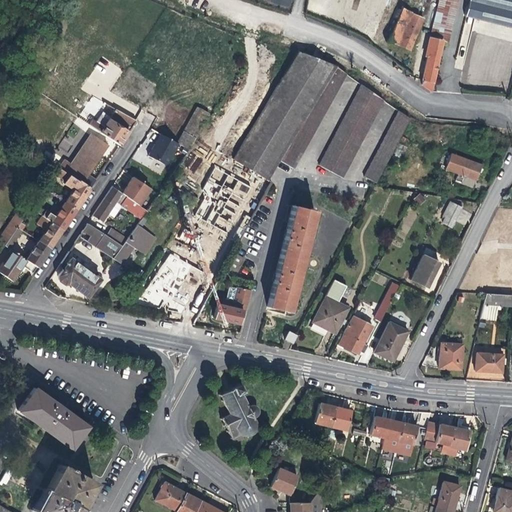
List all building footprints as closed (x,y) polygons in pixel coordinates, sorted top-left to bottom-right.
[(253,0),(291,12),(294,0),(253,0)] [(438,0),(436,9),(454,13),(456,0),(438,0)] [(511,0),(469,0),(466,13),(511,24),(511,0)] [(388,40),(410,50),(423,18),(411,13),(412,10),(402,6),(396,20),(394,19),(390,30),(392,31),(388,40)] [(447,42),(454,13),(436,9),(429,38),(442,41),(447,42)] [(18,33),(24,21),(10,13),(3,24),(18,33)] [(511,28),(489,22),(486,34),(511,41),(511,28)] [(0,24),(0,39),(11,46),(17,34),(0,24)] [(430,92),(442,41),(429,38),(425,56),(427,57),(420,85),(430,92)] [(13,47),(11,46),(0,39),(0,56),(6,60),(13,47)] [(279,160),(283,162),(336,67),(333,65),(298,52),(233,158),(267,179),(279,160)] [(133,117),(138,109),(109,92),(123,70),(101,56),(83,85),(133,117)] [(346,73),(336,67),(283,162),(293,168),(346,73)] [(342,177),(383,100),(361,84),(319,165),(342,177)] [(177,143),(189,150),(208,114),(196,108),(177,143)] [(91,120),(88,125),(118,145),(131,127),(135,120),(116,110),(109,120),(100,114),(95,123),(91,120)] [(407,122),(408,118),(398,111),(363,176),(375,183),(407,122)] [(91,134),(65,172),(77,181),(78,180),(82,182),(94,164),(107,145),(91,134)] [(177,143),(160,134),(154,146),(149,156),(166,164),(177,143)] [(451,154),(445,169),(475,181),(477,176),(481,165),(451,154)] [(186,175),(197,180),(206,162),(195,157),(186,175)] [(272,182),(267,179),(233,158),(224,172),(259,193),(261,190),(266,193),(272,182)] [(72,190),(64,202),(75,209),(85,195),(90,187),(82,182),(78,180),(77,181),(65,172),(58,168),(44,188),(50,192),(62,175),(65,178),(62,183),(72,190)] [(129,183),(122,194),(142,208),(143,207),(152,194),(154,191),(133,177),(129,183)] [(122,194),(112,187),(108,193),(103,200),(112,206),(115,202),(141,219),(147,211),(142,208),(122,194)] [(420,193),(414,199),(420,205),(426,199),(420,193)] [(113,207),(112,206),(103,200),(92,216),(102,223),(113,207)] [(47,212),(44,217),(62,229),(70,217),(75,209),(64,202),(54,216),(47,212)] [(460,207),(451,203),(442,222),(450,227),(460,207)] [(314,210),(293,205),(268,307),(282,310),(289,312),(314,210)] [(496,282),(511,283),(511,211),(500,210),(498,248),(496,282)] [(0,238),(0,243),(4,246),(17,226),(20,222),(23,219),(16,214),(11,221),(0,238)] [(45,230),(38,241),(49,248),(54,240),(62,229),(44,217),(42,216),(36,223),(45,230)] [(140,236),(132,232),(127,240),(122,247),(105,235),(87,223),(85,227),(82,231),(89,236),(86,241),(122,264),(133,247),(140,236)] [(140,236),(133,247),(144,254),(155,237),(137,225),(135,227),(132,232),(140,236)] [(22,230),(21,229),(17,226),(4,246),(9,249),(22,230)] [(110,228),(105,235),(122,247),(127,240),(110,228)] [(188,243),(193,234),(184,229),(179,239),(188,243)] [(38,241),(25,260),(26,261),(36,267),(45,255),(49,248),(38,241)] [(20,271),(26,261),(25,260),(10,250),(0,264),(0,273),(13,281),(20,271)] [(222,272),(234,278),(241,266),(244,258),(233,252),(222,272)] [(438,263),(424,256),(412,281),(426,288),(434,272),(438,263)] [(69,285),(73,288),(76,283),(91,293),(100,279),(70,258),(57,276),(58,281),(64,285),(69,285)] [(183,323),(192,325),(193,324),(202,307),(210,294),(213,287),(190,275),(189,277),(179,272),(171,285),(184,292),(184,297),(190,301),(195,303),(192,307),(183,323)] [(345,285),(333,279),(312,320),(324,326),(329,329),(328,330),(334,333),(348,307),(337,302),(345,285)] [(379,321),(400,282),(395,279),(377,314),(375,319),(379,321)] [(87,298),(91,293),(76,283),(73,288),(79,292),(87,298)] [(244,312),(250,290),(236,287),(233,301),(218,298),(213,318),(229,322),(238,324),(241,311),(244,312)] [(511,295),(485,294),(482,305),(496,306),(511,307),(511,295)] [(184,303),(192,307),(195,303),(190,301),(184,297),(184,303)] [(496,306),(482,305),(478,321),(495,323),(496,306)] [(336,346),(343,349),(344,347),(348,349),(357,354),(360,349),(364,351),(367,346),(363,344),(366,339),(363,337),(370,324),(352,315),(336,346)] [(407,331),(389,321),(373,352),(392,361),(402,342),(407,331)] [(292,343),(296,335),(289,330),(284,339),(292,343)] [(462,344),(440,343),(439,353),(438,368),(459,369),(462,344)] [(475,352),(474,370),(485,371),(500,372),(502,354),(475,352)] [(240,434),(241,435),(242,435),(245,435),(245,437),(246,438),(247,435),(249,435),(252,434),(253,435),(255,435),(254,433),(257,428),(259,429),(259,427),(257,427),(256,421),(254,418),(256,416),(257,413),(258,411),(257,409),(256,407),(253,405),(251,405),(249,405),(248,406),(238,387),(240,386),(240,385),(238,386),(237,384),(236,385),(237,386),(222,394),(221,393),(219,393),(220,395),(219,396),(219,397),(221,396),(230,413),(222,417),(221,415),(220,416),(221,417),(220,418),(220,419),(222,419),(227,429),(226,430),(227,432),(228,431),(231,437),(229,438),(230,439),(232,438),(234,443),(243,439),(240,434)] [(33,387),(16,410),(70,449),(87,426),(57,404),(33,387)] [(313,423),(329,427),(334,406),(324,404),(318,403),(313,423)] [(343,408),(334,406),(329,427),(345,430),(350,410),(343,408)] [(369,435),(384,438),(388,419),(379,417),(374,416),(369,435)] [(384,438),(398,441),(402,423),(396,421),(388,419),(384,438)] [(441,451),(447,452),(453,427),(444,425),(427,422),(423,440),(442,444),(441,451)] [(412,425),(402,423),(398,441),(412,445),(417,426),(412,425)] [(464,430),(453,427),(447,452),(446,455),(454,456),(456,449),(465,451),(469,431),(464,430)] [(93,482),(59,464),(34,511),(35,511),(77,511),(82,503),(93,482)] [(297,476),(277,468),(269,487),(274,489),(289,495),(297,476)] [(442,481),(435,507),(453,511),(456,497),(459,486),(442,481)] [(154,500),(175,511),(185,493),(174,487),(164,482),(154,500)] [(509,511),(511,503),(511,490),(499,487),(495,499),(492,511),(509,511)] [(193,511),(200,501),(190,496),(185,493),(175,511),(174,511),(193,511)] [(220,511),(213,508),(200,501),(193,511),(220,511)] [(288,511),(308,511),(309,502),(288,502),(288,511)]
